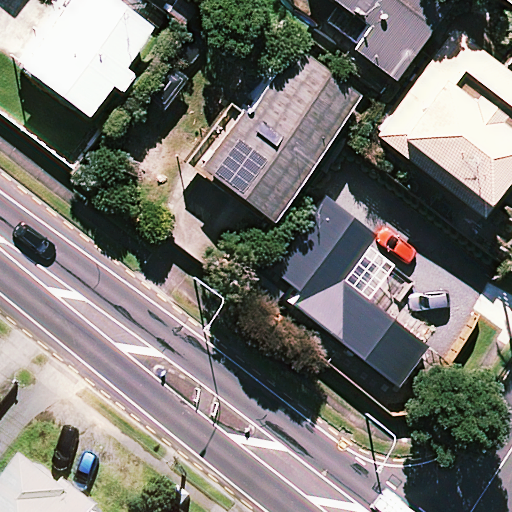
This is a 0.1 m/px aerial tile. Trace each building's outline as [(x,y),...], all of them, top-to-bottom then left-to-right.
[(147,19),(122,0),(59,0),(18,53),(83,103),(147,19)] [(441,0),(342,0),(343,0),(328,22),(391,69),(441,0)] [(511,71),(452,25),(374,127),(479,206),(511,163),(511,71)] [(355,89),(293,38),(198,152),(260,203),(355,89)] [(371,227),(322,189),(267,260),(316,298),(371,227)] [(98,511),(32,456),(0,494),(0,511),(98,511)]
